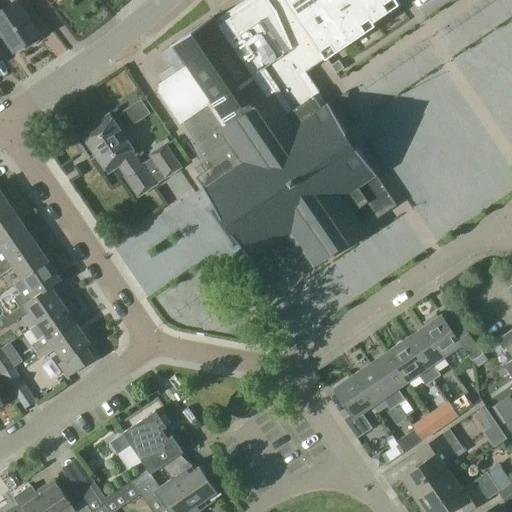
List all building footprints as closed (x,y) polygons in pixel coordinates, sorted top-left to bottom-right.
[(160,83),(159,90),(211,167),(195,177),(259,271),(274,261),(287,280),(310,264),(312,267),(367,230),(365,227),(377,219),(377,218),(397,205),(307,72),(326,59),(286,0),(244,0),(215,20),(214,18),(213,16),(170,46),(171,47),(172,46),(185,66),(167,78),(160,83)] [(286,0),(326,59),(366,31),(361,23),(369,17),(372,23),(400,4),(396,0),(286,0)] [(0,29),(14,50),(23,44),(26,48),(38,40),(35,36),(38,34),(17,1),(1,12),(0,10),(0,29)] [(420,52),(391,70),(469,192),(502,171),(490,152),(511,137),(511,109),(503,95),(510,90),(483,48),(465,60),(448,32),(419,50),(420,52)] [(337,94),(349,116),(384,96),(372,74),(337,94)] [(157,183),(156,182),(166,175),(167,176),(180,167),(166,145),(152,154),(154,157),(142,166),(134,154),(136,153),(110,115),(76,137),(86,151),(92,147),(109,172),(120,165),(128,176),(127,177),(139,195),(157,183)] [(0,210),(9,204),(0,190),(0,210)] [(0,238),(22,223),(9,204),(0,210),(0,238)] [(0,255),(0,265),(35,241),(22,223),(0,238),(0,247),(4,253),(0,255)] [(22,279),(48,261),(35,241),(0,265),(0,276),(13,267),(22,279)] [(0,318),(1,320),(10,314),(34,297),(34,298),(51,286),(51,287),(61,280),(48,261),(22,279),(28,289),(14,299),(15,301),(0,310),(0,318)] [(63,304),(51,287),(51,286),(34,298),(34,297),(10,314),(15,322),(29,311),(37,323),(63,304)] [(30,345),(35,351),(76,323),(63,304),(37,323),(31,327),(39,339),(30,345)] [(425,325),(422,327),(442,356),(453,349),(461,361),(468,356),(472,361),(483,354),(465,327),(454,334),(440,315),(436,317),(434,314),(422,322),(425,325)] [(94,359),(85,347),(90,344),(76,323),(35,351),(40,359),(55,349),(63,361),(59,363),(68,377),(94,359)] [(422,327),(405,339),(433,380),(441,375),(432,363),(442,356),(422,327)] [(499,376),(511,367),(511,329),(496,340),(503,351),(508,347),(511,352),(511,359),(495,370),(499,376)] [(405,339),(386,352),(407,381),(418,373),(430,392),(438,386),(433,380),(405,339)] [(0,372),(1,375),(12,368),(1,352),(0,352),(0,372)] [(397,388),(407,381),(386,352),(369,364),(404,414),(411,409),(397,388)] [(403,415),(404,414),(369,364),(351,376),(371,405),(382,398),(390,410),(397,405),(403,415)] [(511,367),(499,376),(500,377),(507,372),(511,379),(511,378),(511,367)] [(24,407),(34,400),(12,368),(1,375),(24,407)] [(361,412),(371,405),(351,376),(333,388),(351,414),(343,419),(356,438),(372,428),(361,412)] [(449,402),(458,416),(472,406),(463,393),(449,402)] [(133,484),(134,484),(183,451),(155,411),(108,443),(116,455),(131,445),(150,473),(133,484)] [(440,428),(430,414),(412,427),(422,440),(440,428)] [(394,442),(402,452),(420,440),(413,429),(394,442)] [(417,499),(452,475),(443,462),(462,448),(449,429),(416,451),(424,463),(402,477),(417,499)] [(183,451),(134,484),(134,485),(123,493),(129,502),(140,494),(152,511),(161,511),(166,509),(168,511),(197,511),(201,510),(198,506),(217,492),(199,466),(196,468),(193,466),(183,451)] [(465,511),(468,511),(499,491),(500,493),(511,486),(498,468),(488,475),(487,473),(462,490),(452,475),(417,499),(425,511),(447,511),(460,504),(465,511)] [(82,499),(83,500),(90,511),(94,511),(104,505),(85,477),(73,485),(82,499)] [(46,485),(35,492),(48,511),(90,511),(83,500),(82,500),(72,507),(55,481),(47,486),(46,485)] [(508,505),(511,501),(511,484),(511,486),(500,493),(508,505)] [(48,511),(35,492),(25,500),(26,501),(19,506),(22,511),(48,511)]
